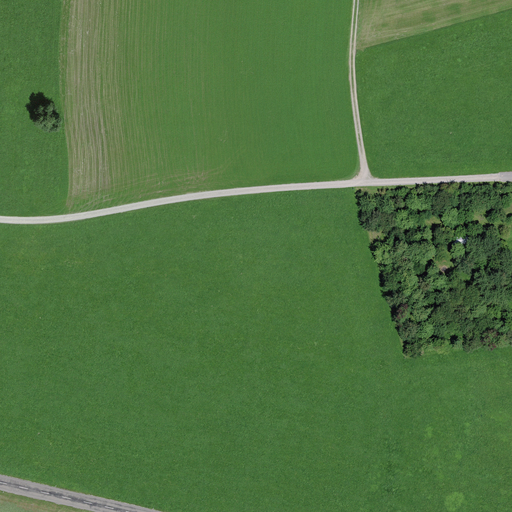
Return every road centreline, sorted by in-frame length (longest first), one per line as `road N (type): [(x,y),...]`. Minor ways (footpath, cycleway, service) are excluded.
road 1 (track): [(0,218),(87,216),(280,186),(440,180)]
road 2 (track): [(357,0),(353,84),(367,183)]
road 3 (tertiary): [(127,511),(0,482)]
